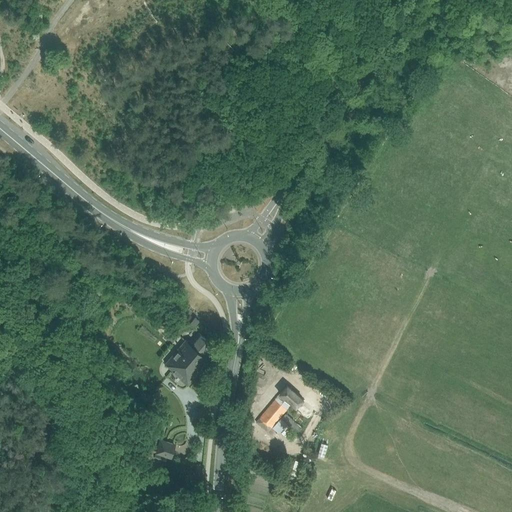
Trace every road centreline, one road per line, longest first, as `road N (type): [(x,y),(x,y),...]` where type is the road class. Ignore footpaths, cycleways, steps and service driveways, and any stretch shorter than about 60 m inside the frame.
road 1 (secondary): [(253,239),(415,0)]
road 2 (secondary): [(211,259),(125,229),(0,129)]
road 3 (secondary): [(219,511),(238,291)]
road 4 (track): [(370,398),(346,444),(352,463),(457,511)]
